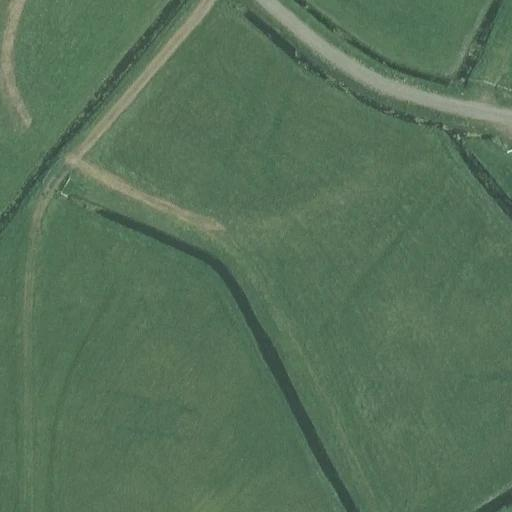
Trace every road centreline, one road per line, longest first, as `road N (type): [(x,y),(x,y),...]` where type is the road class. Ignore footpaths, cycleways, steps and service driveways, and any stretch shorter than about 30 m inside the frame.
road 1 (track): [(27,511),(32,197),(204,0)]
road 2 (residential): [(511,116),(416,96),(342,66),(265,0)]
